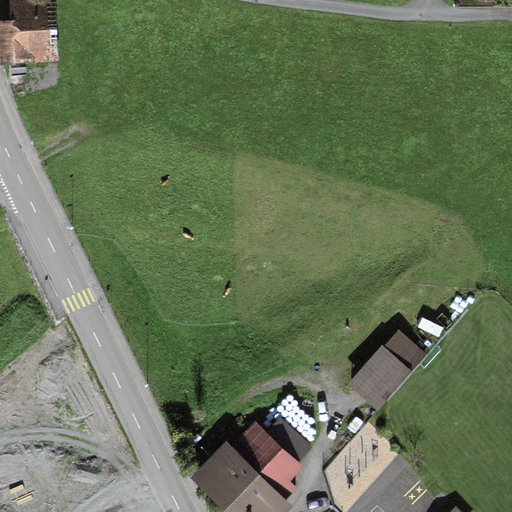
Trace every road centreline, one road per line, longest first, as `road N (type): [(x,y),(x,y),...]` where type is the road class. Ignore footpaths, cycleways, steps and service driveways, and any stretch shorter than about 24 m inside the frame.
road 1 (secondary): [(181,511),(23,185)]
road 2 (residential): [(511,12),(427,15),(288,0)]
